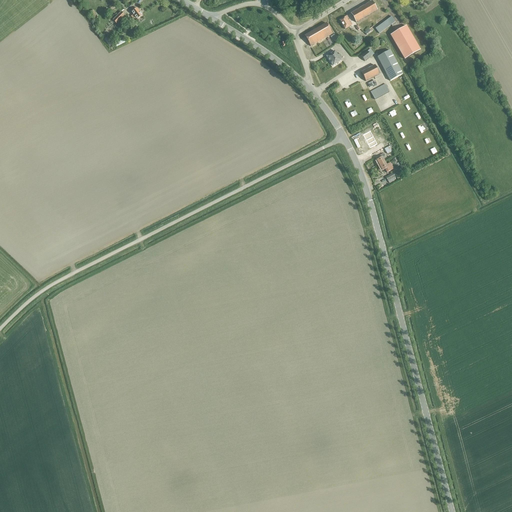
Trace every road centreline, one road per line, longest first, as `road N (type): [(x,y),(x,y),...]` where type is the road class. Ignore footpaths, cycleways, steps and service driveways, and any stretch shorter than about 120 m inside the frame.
road 1 (unclassified): [(0,328),(51,284),(343,137)]
road 2 (tertiary): [(451,511),(367,193),(343,137)]
